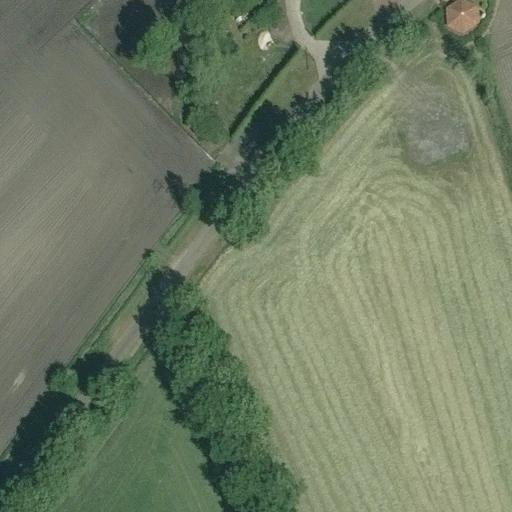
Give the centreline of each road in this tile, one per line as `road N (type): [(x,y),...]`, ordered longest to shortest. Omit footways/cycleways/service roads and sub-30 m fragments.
road 1 (residential): [(0,507),(263,161),(333,77),(415,0)]
road 2 (track): [(160,297),(261,511)]
